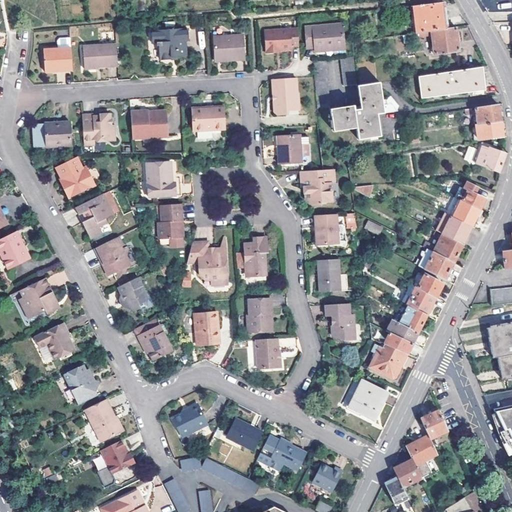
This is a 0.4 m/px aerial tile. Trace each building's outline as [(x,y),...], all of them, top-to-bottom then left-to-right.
[(142,0),(135,0),(137,11),(144,10),(142,0)] [(417,33),(418,33),(448,29),(446,16),(444,2),(414,5),(416,23),(417,33)] [(339,23),(305,26),(306,44),(314,43),(314,47),(341,45),(339,23)] [(170,58),(176,57),(186,56),(185,42),(188,42),(186,28),(151,32),(152,44),(157,44),(158,46),(159,46),(160,61),(170,60),(170,58)] [(274,49),(280,49),(290,48),(291,45),(299,45),(297,28),(265,30),(266,52),(274,52),(274,49)] [(418,33),(419,36),(432,35),(435,55),(460,52),(456,28),(448,29),(418,33)] [(212,36),(213,57),(227,56),(228,60),(243,59),(241,34),(212,36)] [(73,70),(71,37),(61,38),(58,41),(59,48),(45,49),(46,72),(73,70)] [(117,65),(116,44),(82,47),(84,66),(97,65),(98,67),(117,65)] [(358,84),(354,56),(342,58),(345,85),(358,84)] [(330,107),(326,59),(313,61),(318,109),(330,107)] [(419,77),(422,99),(436,97),(470,93),(471,96),(487,94),(483,67),(419,77)] [(278,114),(287,113),(287,109),(301,108),(299,92),(298,92),(297,77),(272,79),(275,111),(278,114)] [(380,82),(358,86),(361,109),(355,110),(355,106),(331,109),(333,120),(330,121),(331,128),(334,128),(334,131),(357,128),(359,140),(383,136),(380,114),(382,113),(381,106),(384,106),(380,82)] [(381,106),(382,113),(399,111),(396,107),(389,96),(385,99),(387,105),(384,106),(381,106)] [(475,108),(478,125),(500,122),(498,105),(475,108)] [(191,108),(192,132),(224,130),(223,107),(191,108)] [(147,110),(130,111),(131,138),(142,137),(142,139),(166,137),(165,110),(148,111),(147,110)] [(94,114),(82,115),(85,145),(95,145),(95,139),(104,138),(104,141),(116,140),(114,125),(111,125),(110,114),(100,115),(101,116),(97,116),(94,116),(94,114)] [(55,122),(44,123),(44,124),(38,125),(38,127),(39,130),(34,131),(35,146),(46,146),(46,147),(70,145),(68,122),(55,122)] [(477,125),(479,141),(503,137),(502,135),(500,122),(478,125),(477,125)] [(277,136),(279,165),(301,164),(300,135),(277,136)] [(472,162),(476,148),(468,145),(464,159),(472,162)] [(478,159),(476,165),(498,173),(504,158),(505,154),(483,147),(479,149),(476,158),(478,159)] [(75,157),(54,168),(60,180),(62,183),(64,188),(62,190),(67,199),(90,188),(86,179),(88,178),(89,174),(86,169),(82,168),(81,168),(75,157)] [(148,198),(175,197),(174,184),(172,184),(170,163),(146,164),(148,198)] [(174,184),(175,197),(180,196),(179,179),(176,179),(175,163),(170,163),(172,184),(174,184)] [(302,186),(304,187),(307,187),(307,191),(305,191),(305,198),(311,204),(321,203),(321,201),(327,200),(331,200),(330,182),(334,181),(333,169),(301,171),(302,186)] [(86,179),(90,188),(95,186),(89,174),(88,178),(86,179)] [(478,188),(467,182),(463,190),(467,192),(462,201),(480,210),(485,200),(475,195),(478,188)] [(371,185),(351,187),(351,189),(369,198),(371,185)] [(467,192),(463,190),(459,187),(455,197),(461,200),(462,201),(467,192)] [(97,197),(73,209),(76,215),(81,212),(83,216),(85,220),(80,223),(88,239),(101,233),(98,228),(107,224),(105,219),(114,215),(106,200),(100,203),(97,197)] [(450,205),(456,209),(461,200),(455,197),(450,205)] [(456,209),(452,217),(471,227),(480,210),(462,201),(461,200),(456,209)] [(158,240),(178,238),(177,222),(181,222),(180,205),(156,206),(158,240)] [(335,213),(313,214),(314,230),(317,230),(318,243),(337,242),(335,213)] [(355,222),(355,213),(346,213),(346,222),(355,222)] [(445,213),(436,231),(441,234),(450,216),(445,213)] [(441,234),(463,245),(470,230),(471,227),(452,217),(450,216),(441,234)] [(368,220),(364,228),(379,235),(383,227),(368,220)] [(440,239),(433,253),(453,263),(463,245),(441,234),(436,231),(434,235),(440,239)] [(19,246),(12,234),(0,239),(0,259),(6,270),(28,258),(21,245),(19,246)] [(104,260),(111,273),(129,264),(121,246),(123,245),(118,236),(94,248),(99,257),(102,256),(104,260)] [(248,245),(243,245),(244,253),(245,268),(245,275),(255,274),(255,277),(265,276),(263,254),(266,254),(265,238),(253,238),(254,247),(252,247),(251,247),(248,245)] [(208,243),(191,244),(186,264),(198,263),(199,275),(204,281),(210,280),(211,287),(225,287),(225,281),(223,279),(223,276),(226,275),(224,249),(215,250),(214,251),(213,251),(208,252),(208,243)] [(359,246),(361,258),(365,261),(370,252),(359,246)] [(511,249),(503,251),(505,266),(506,269),(511,268),(511,249)] [(418,266),(424,270),(433,253),(427,250),(418,266)] [(245,268),(244,253),(236,254),(237,269),(245,268)] [(424,270),(445,280),(453,263),(433,253),(424,270)] [(102,256),(99,257),(108,275),(111,273),(104,260),(102,256)] [(361,258),(362,266),(372,271),(375,266),(365,261),(361,258)] [(338,259),(316,260),(318,294),(340,293),(339,276),(338,259)] [(47,277),(51,287),(68,280),(64,270),(47,277)] [(181,286),(189,288),(193,272),(185,270),(181,286)] [(416,287),(418,288),(425,275),(419,272),(412,285),(416,287)] [(339,276),(340,293),(351,292),(351,288),(347,288),(346,275),(339,276)] [(425,275),(418,288),(436,298),(440,289),(442,290),(444,287),(442,286),(443,284),(425,275)] [(137,277),(118,287),(121,293),(119,298),(121,302),(124,301),(128,308),(135,311),(140,308),(138,304),(144,301),(146,295),(137,277)] [(47,294),(51,292),(44,279),(18,291),(22,298),(24,302),(31,317),(43,310),(45,314),(53,310),(50,305),(52,304),(48,297),(47,294)] [(409,306),(427,315),(436,298),(418,288),(416,287),(411,298),(406,295),(402,302),(409,306)] [(491,290),(492,306),(511,303),(511,289),(493,291),(492,290),(491,290)] [(58,307),(51,292),(47,294),(48,297),(52,304),(50,305),(53,310),(58,307)] [(26,319),(31,317),(24,302),(22,298),(17,300),(26,319)] [(247,332),(268,331),(267,314),(271,314),(270,299),(247,300),(248,315),(246,315),(247,332)] [(393,320),(399,324),(409,306),(402,302),(393,320)] [(349,304),(324,305),(326,316),(332,316),(333,325),(331,325),(332,336),(333,337),(343,341),(356,339),(353,315),(350,315),(349,304)] [(409,306),(399,324),(417,333),(418,333),(427,315),(409,306)] [(216,313),(194,315),(197,342),(219,340),(216,313)] [(161,333),(158,327),(161,325),(157,319),(132,331),(143,351),(147,349),(148,353),(152,359),(173,348),(164,332),(161,333)] [(390,334),(412,344),(417,333),(399,324),(393,320),(387,332),(390,334)] [(511,321),(509,322),(510,324),(507,325),(506,323),(490,326),(490,328),(491,336),(487,337),(491,359),(496,358),(498,369),(502,368),(504,379),(505,380),(511,378),(511,321)] [(62,324),(32,337),(38,348),(44,344),(52,360),(74,350),(66,335),(67,334),(62,324)] [(161,325),(158,327),(161,333),(164,332),(166,330),(167,329),(164,324),(163,324),(161,325)] [(378,342),(384,331),(370,324),(371,339),(378,342)] [(384,345),(385,345),(406,354),(412,344),(390,334),(384,345)] [(277,352),(279,352),(278,339),(256,340),(259,369),(278,368),(277,352)] [(380,347),(372,363),(369,368),(387,377),(391,379),(393,379),(394,379),(395,378),(396,377),(397,374),(406,354),(385,345),(383,349),(380,347)] [(372,363),(380,347),(376,346),(372,353),(373,354),(370,361),(372,363)] [(78,405),(97,395),(95,390),(96,385),(97,382),(95,382),(89,382),(87,377),(91,375),(88,369),(84,372),(81,366),(68,372),(70,374),(64,377),(78,405)] [(367,383),(365,382),(356,399),(355,398),(350,407),(363,414),(372,418),(379,405),(383,407),(389,394),(377,387),(379,382),(370,377),(367,383)] [(356,399),(365,382),(361,380),(345,409),(361,417),(363,414),(350,407),(355,398),(356,399)] [(106,399),(84,410),(99,441),(121,431),(115,418),(114,416),(106,399)] [(511,401),(495,409),(505,432),(511,446),(511,401)] [(379,405),(372,418),(376,420),(383,407),(379,405)] [(197,406),(189,410),(189,416),(183,419),(182,416),(173,421),(182,439),(207,425),(197,406)] [(421,419),(429,437),(430,439),(448,431),(439,411),(421,419)] [(115,418),(121,431),(124,429),(117,415),(114,416),(115,418)] [(236,418),(228,433),(245,441),(243,445),(253,451),(263,432),(236,418)] [(226,437),(243,445),(245,441),(228,433),(226,437)] [(306,453),(297,448),(296,450),(294,449),(285,444),(269,436),(262,450),(278,458),(276,463),(273,468),(285,475),(290,467),(297,470),(306,453)] [(413,461),(415,466),(438,455),(430,439),(429,437),(406,448),(413,461)] [(121,439),(99,450),(107,465),(96,470),(104,487),(113,483),(115,478),(112,473),(135,461),(130,452),(128,452),(127,451),(121,439)] [(296,450),(297,448),(298,446),(287,441),(285,444),(294,449),(296,450)] [(262,483),(203,454),(197,457),(203,469),(255,495),(262,483)] [(257,460),(273,468),(276,463),(260,455),(257,460)] [(184,477),(203,469),(197,457),(178,466),(184,477)] [(398,479),(403,488),(421,479),(415,466),(413,461),(394,470),(398,479)] [(335,466),(333,469),(328,466),(326,469),(324,468),(320,466),(312,481),(332,491),(343,470),(335,466)] [(174,478),(162,484),(175,511),(180,511),(189,508),(174,478)] [(385,485),(394,503),(407,497),(403,488),(398,479),(385,485)] [(142,506),(145,505),(138,490),(135,491),(142,506)] [(212,511),(210,490),(199,492),(201,511),(212,511)] [(148,511),(145,505),(142,506),(135,491),(103,506),(106,511),(148,511)] [(474,511),(465,498),(446,510),(446,511),(474,511)] [(320,501),(316,509),(321,511),(329,511),(331,507),(320,501)]
